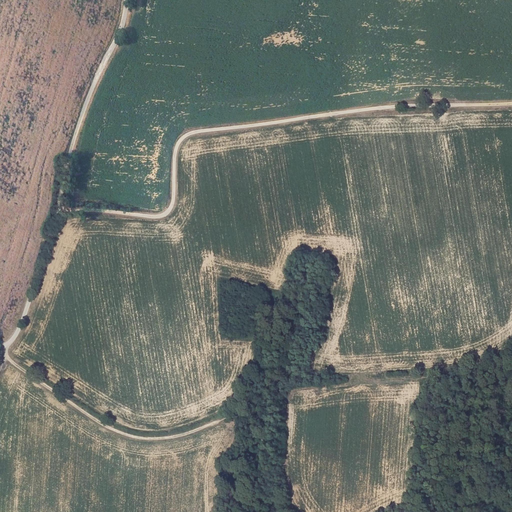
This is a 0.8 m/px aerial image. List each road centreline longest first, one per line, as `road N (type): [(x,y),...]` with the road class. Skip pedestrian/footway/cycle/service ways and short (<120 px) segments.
road 1 (track): [(58,211),(153,216),(170,209),(174,151),(191,132),(357,108),(511,103)]
road 2 (track): [(0,346),(14,338),(29,303),(82,113),(126,0)]
road 3 (track): [(5,345),(34,378),(101,426),(161,439),(221,423)]
